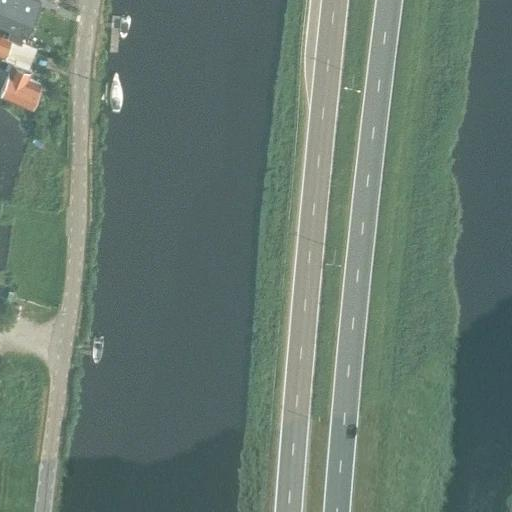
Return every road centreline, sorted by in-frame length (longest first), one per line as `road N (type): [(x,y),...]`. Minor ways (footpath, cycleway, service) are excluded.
road 1 (trunk): [(338,511),(390,0)]
road 2 (trunk): [(337,0),(288,511)]
road 3 (unclassified): [(42,511),(91,0)]
